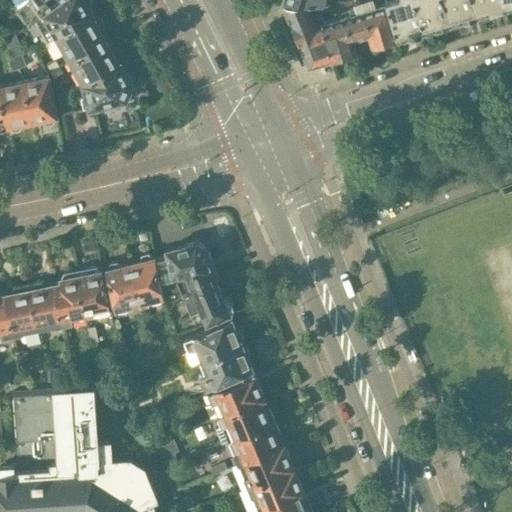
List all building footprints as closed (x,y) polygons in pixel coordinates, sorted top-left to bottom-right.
[(26,0),(17,7),(28,23),(35,18),(44,12),(60,0),(26,0)] [(48,41),(58,35),(95,13),(91,5),(94,0),(93,0),(60,0),(44,12),(35,18),(48,41)] [(356,4),(353,5),(364,42),(372,40),(374,45),(399,37),(388,0),(387,1),(358,10),(356,4)] [(399,37),(425,29),(416,0),(386,0),(387,1),(388,0),(399,37)] [(416,0),(425,29),(451,21),(444,0),(416,0)] [(444,0),(451,21),(477,13),(473,0),(444,0)] [(473,0),(477,13),(504,5),(502,0),(473,0)] [(325,8),(323,2),(318,1),(320,9),(318,9),(333,57),(357,49),(356,45),(364,42),(353,5),(349,6),(351,11),(325,19),(322,9),(325,8)] [(310,64),(333,57),(318,9),(311,12),(307,2),(285,3),(291,19),(285,22),(302,61),(309,59),(310,64)] [(96,14),(95,13),(58,35),(65,48),(64,48),(71,60),(109,38),(105,31),(106,25),(101,15),(96,14)] [(83,81),(83,83),(123,63),(126,56),(121,46),(114,45),(109,38),(71,60),(76,68),(77,68),(84,81),(83,81)] [(19,67),(26,65),(22,52),(16,56),(19,67)] [(9,58),(12,70),(19,67),(16,56),(9,58)] [(56,59),(47,64),(51,71),(60,65),(56,59)] [(132,77),(123,63),(83,83),(89,108),(119,101),(123,102),(127,99),(135,97),(138,89),(135,83),(135,79),(132,77)] [(60,65),(51,71),(55,77),(64,72),(60,65)] [(32,120),(42,118),(43,120),(46,122),(54,121),(57,117),(56,115),(58,115),(49,73),(25,78),(32,120)] [(23,121),(32,120),(25,78),(0,83),(0,85),(7,125),(9,124),(10,126),(13,129),(21,127),(23,124),(23,121)] [(58,94),(62,113),(74,111),(69,88),(58,94)] [(511,511),(511,182),(374,233),(487,511),(511,511)] [(191,281),(215,272),(218,270),(208,247),(198,240),(167,247),(168,254),(157,257),(156,257),(161,277),(161,279),(177,275),(183,290),(194,286),(191,281)] [(161,279),(161,277),(156,257),(157,257),(156,254),(153,255),(153,253),(149,251),(142,252),(140,256),(141,258),(131,261),(141,303),(151,301),(150,299),(165,295),(161,279)] [(107,267),(115,308),(130,304),(131,306),(141,303),(131,261),(122,263),(122,261),(117,259),(110,260),(109,264),(109,266),(107,267)] [(78,273),(87,315),(97,312),(97,311),(111,308),(101,267),(97,264),(89,266),(86,269),(87,271),(78,273)] [(85,315),(87,315),(78,273),(77,273),(76,272),(72,269),(64,271),(61,275),(62,276),(60,276),(61,280),(54,281),(63,324),(73,322),(72,316),(85,313),(85,315)] [(226,295),(225,295),(215,272),(191,281),(194,286),(183,290),(192,311),(201,307),(207,322),(233,311),(235,307),(231,297),(226,295)] [(52,326),(63,324),(54,281),(47,283),(42,280),(29,282),(30,286),(38,327),(52,324),(52,326)] [(24,330),(38,327),(30,286),(29,282),(15,285),(12,289),(5,291),(14,333),(24,331),(24,330)] [(0,341),(6,340),(5,335),(14,333),(5,291),(0,291),(0,341)] [(242,330),(238,328),(233,316),(186,336),(191,349),(200,346),(205,358),(244,342),(243,341),(245,336),(242,330)] [(92,342),(99,340),(96,325),(88,327),(92,342)] [(141,340),(142,347),(149,345),(148,338),(141,340)] [(244,343),(244,342),(205,358),(210,371),(201,375),(207,388),(254,368),(249,356),(251,351),(249,345),(244,343)] [(47,372),(39,373),(40,380),(48,380),(47,372)] [(219,415),(266,395),(256,372),(209,391),(219,415)] [(10,383),(9,375),(0,376),(0,383),(0,384),(10,383)] [(202,389),(200,383),(187,388),(190,394),(202,389)] [(15,464),(0,465),(1,473),(0,473),(0,511),(24,511),(85,510),(85,509),(89,511),(158,511),(152,497),(158,494),(145,464),(131,457),(114,458),(112,439),(98,439),(95,385),(56,387),(56,392),(11,395),(15,464)] [(276,419),(266,395),(219,415),(223,423),(216,426),(222,442),(229,439),(276,419)] [(195,397),(182,403),(185,409),(198,404),(195,397)] [(286,443),(276,419),(229,439),(239,463),(286,443)] [(296,467),(286,443),(239,463),(232,466),(242,489),(249,486),(296,467)] [(162,450),(167,461),(176,457),(172,446),(162,450)] [(225,460),(211,466),(214,473),(228,468),(225,460)] [(306,490),(296,467),(249,486),(259,510),(306,490)] [(314,511),(306,490),(259,510),(253,511),(314,511)] [(190,494),(178,499),(183,510),(194,506),(190,494)]
